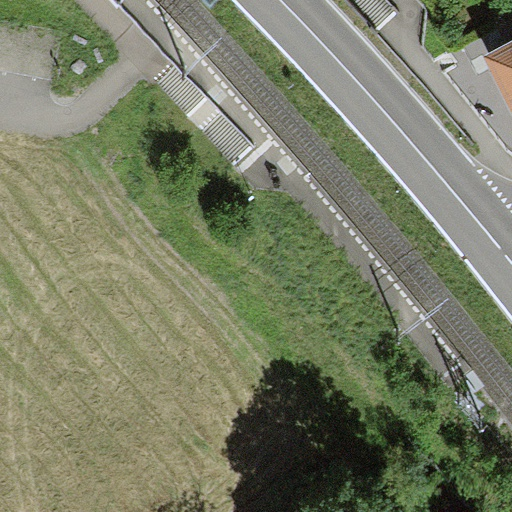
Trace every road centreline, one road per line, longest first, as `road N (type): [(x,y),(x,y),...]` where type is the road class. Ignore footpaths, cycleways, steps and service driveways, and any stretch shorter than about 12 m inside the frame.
road 1 (primary): [(279,0),(511,259)]
road 2 (unclassified): [(0,114),(65,125),(110,91)]
